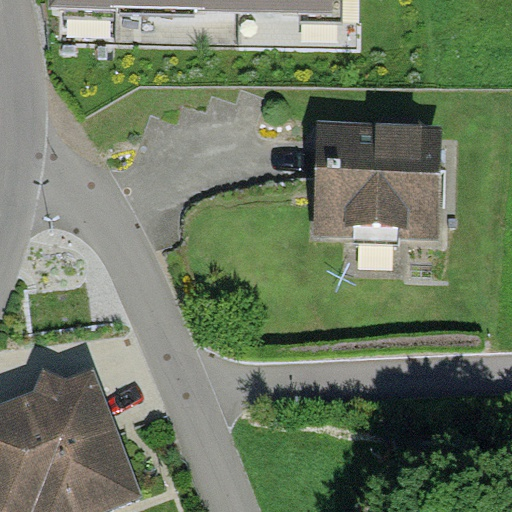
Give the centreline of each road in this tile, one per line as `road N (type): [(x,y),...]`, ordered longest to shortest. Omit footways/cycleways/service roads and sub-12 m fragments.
road 1 (residential): [(511,372),(187,386)]
road 2 (residential): [(21,157),(58,175),(102,213),(187,386)]
road 3 (residential): [(6,0),(20,67),(21,157)]
road 4 (residential): [(187,386),(235,511)]
